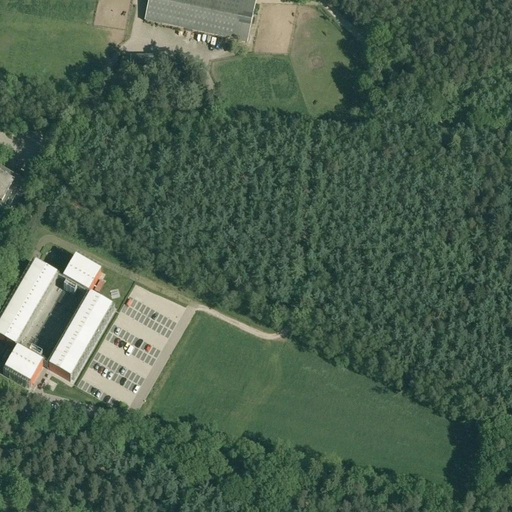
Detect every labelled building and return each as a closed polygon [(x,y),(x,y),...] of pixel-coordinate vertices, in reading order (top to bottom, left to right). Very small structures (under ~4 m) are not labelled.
[(149,0),(145,22),(247,44),(256,0),(149,0)] [(131,68),(159,68),(159,58),(130,58),(131,68)] [(0,226),(3,228),(27,186),(18,181),(9,176),(2,172),(0,170),(0,226)] [(75,262),(63,283),(88,297),(100,276),(75,262)] [(35,267),(0,328),(0,342),(15,352),(57,279),(35,267)] [(112,311),(90,299),(88,297),(63,283),(57,279),(15,352),(17,352),(42,367),(49,371),(70,383),(112,311)] [(17,352),(5,374),(30,388),(42,367),(17,352)]
